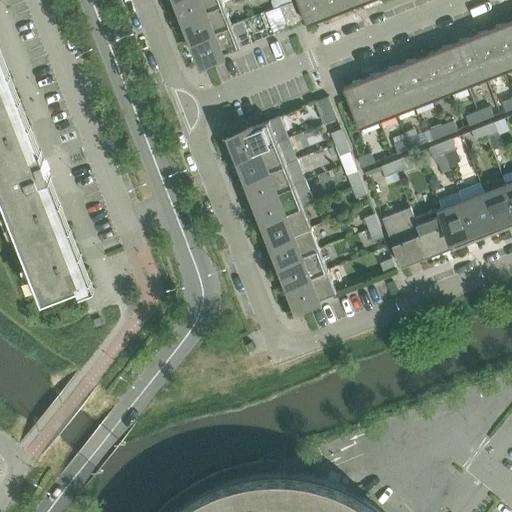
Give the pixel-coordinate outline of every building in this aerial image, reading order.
[(181,0),(188,16),(224,2),(223,0),(181,0)] [(274,7),(265,10),(274,32),(289,27),(301,22),(292,0),(291,0),(283,3),(274,7)] [(320,0),(298,0),(308,23),(327,16),(320,0)] [(341,0),(320,0),(327,16),(345,9),(341,0)] [(341,0),(345,9),(362,2),(361,0),(341,0)] [(196,37),(233,23),(224,2),(188,16),(196,37)] [(505,70),(511,67),(511,36),(507,22),(489,29),(505,70)] [(205,59),(241,45),(233,23),(196,37),(205,59)] [(487,77),(505,70),(489,29),(471,36),(487,77)] [(471,36),(453,43),(469,84),(487,77),(471,36)] [(451,91),(469,84),(453,43),(435,50),(451,91)] [(433,98),(451,91),(435,50),(417,57),(433,98)] [(0,51),(0,189),(43,299),(86,282),(90,281),(50,177),(51,177),(41,150),(39,151),(0,51)] [(415,105),(433,98),(417,57),(399,64),(415,105)] [(397,112),(415,105),(399,64),(381,71),(397,112)] [(379,119),(397,112),(381,71),(363,78),(379,119)] [(344,86),(360,127),(379,119),(363,78),(344,86)] [(333,106),(329,95),(318,100),(327,122),(338,117),(333,106)] [(511,95),(502,100),(507,110),(511,108),(511,95)] [(495,115),(491,105),(478,109),(482,120),(495,115)] [(466,114),(470,124),(482,120),(478,109),(466,114)] [(270,119),(234,133),(242,155),(290,136),(281,114),(270,119)] [(510,130),(505,117),(484,125),(488,135),(499,131),(500,133),(510,130)] [(459,129),(455,119),(443,123),(447,134),(459,129)] [(430,128),(434,138),(447,134),(443,123),(430,128)] [(472,129),(476,140),(488,135),(484,125),(472,129)] [(342,127),(332,131),(336,143),(347,139),(342,127)] [(395,142),(399,152),(411,148),(405,132),(393,137),(395,142)] [(407,137),(405,132),(411,148),(423,143),(419,133),(407,137)] [(298,158),(290,136),(242,155),(251,176),(298,158)] [(453,137),(441,141),(445,152),(457,147),(453,137)] [(347,139),(336,143),(340,154),(351,150),(347,139)] [(438,155),(441,165),(449,162),(441,141),(430,146),(434,156),(438,155)] [(363,166),(375,161),(372,151),(359,156),(363,166)] [(393,160),(397,171),(409,166),(405,156),(393,160)] [(251,176),(259,197),(295,183),(307,179),(298,158),(251,176)] [(383,168),(386,176),(397,171),(393,160),(366,171),(367,175),(383,168)] [(359,170),(349,174),(353,185),(363,181),(359,170)] [(259,197),(267,219),(304,205),(315,200),(307,179),(295,183),(259,197)] [(358,197),(368,193),(363,181),(353,185),(358,197)] [(481,181),(460,189),(478,235),(499,227),(486,193),(481,181)] [(499,227),(511,221),(511,197),(507,185),(486,193),(499,227)] [(457,244),(478,235),(460,189),(439,198),(442,206),(457,244)] [(276,240),(312,226),(304,205),(267,219),(276,240)] [(411,205),(383,217),(402,265),(430,254),(415,217),(412,208),(411,205)] [(442,206),(415,217),(430,254),(457,244),(442,206)] [(376,212),(365,216),(369,228),(380,224),(376,212)] [(374,239),(384,235),(380,224),(369,228),(374,239)] [(284,261),(320,247),(312,226),(276,240),(284,261)] [(292,282),(328,268),(320,247),(284,261),(292,282)] [(381,261),(385,272),(397,267),(392,257),(381,261)] [(301,305),(337,290),(328,268),(292,282),(301,305)] [(383,511),(378,507),(376,505),(375,504),(373,502),(371,501),(369,500),(367,499),(365,497),(363,496),(361,495),(359,494),(357,493),(355,492),(353,491),(351,489),(349,488),(347,487),(345,486),(343,486),(341,485),(339,484),(337,483),(335,482),(333,481),(330,481),(328,480),(326,479),(324,479),(322,478),(320,477),(317,477),(315,476),(313,476),(311,475),(308,475),(306,474),(304,474),(302,474),(299,473),(297,473),(295,473),(293,473),(290,472),(288,472),(286,472),(284,472),(281,472),(279,472),(277,472),(275,472),(272,472),(270,472),(268,472),(267,472),(264,473),(262,473),(260,473),(258,473),(255,474),(253,474),(251,474),(249,475),(247,475),(244,476),(242,476),(240,477),(238,477),(236,478),(233,478),(231,479),(229,480),(227,481),(225,481),(223,482),(221,483),(218,484),(216,485),(214,485),(212,486),(210,487),(208,488),(206,489),(204,490),(202,491),(200,493),(198,494),(196,495),(194,496),(192,497),(191,498),(189,500),(187,501),(185,502),(183,504),(181,505),(180,506),(178,508),(176,509),(174,511),(172,511),(383,511)]
